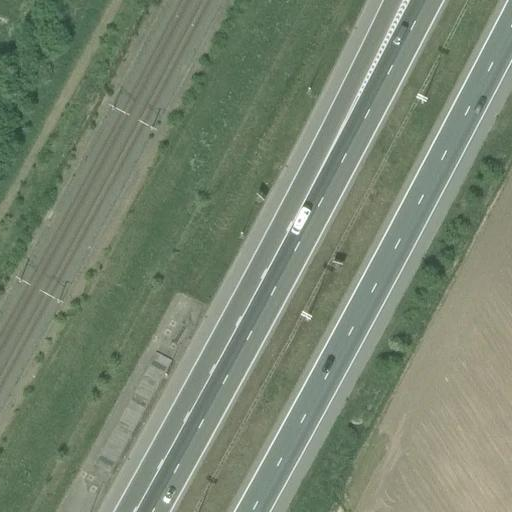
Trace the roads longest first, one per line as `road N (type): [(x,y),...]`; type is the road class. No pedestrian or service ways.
road 1 (motorway): [(250,511),(511,14)]
road 2 (motorway): [(425,0),(262,308)]
road 3 (motorway): [(390,0),(278,224),(262,308)]
road 4 (motorway): [(262,308),(152,511)]
